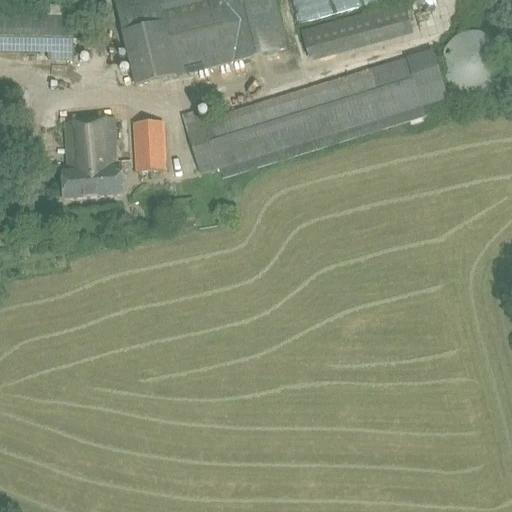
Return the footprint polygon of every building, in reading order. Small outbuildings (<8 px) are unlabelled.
[(114,0),(137,88),(288,50),(274,0),(114,0)] [(302,29),(313,68),(418,38),(409,1),(302,29)] [(0,17),(0,53),(48,55),(48,62),(73,63),(74,19),(0,17)] [(453,41),(446,49),(442,59),(442,69),(444,79),(450,87),(457,93),(458,94),(467,98),(477,98),(487,96),(496,90),(502,82),(506,73),(507,63),(507,62),(505,56),(504,53),(499,44),(491,38),(481,34),(471,33),(461,36),(453,41)] [(427,119),(423,107),(448,100),(433,54),(408,62),(206,123),(203,112),(183,118),(201,177),(220,171),(224,181),(427,119)] [(69,174),(62,174),(65,202),(123,198),(121,169),(120,170),(119,164),(115,122),(65,126),(69,174)] [(168,174),(165,124),(134,126),(136,175),(168,174)] [(103,237),(125,247),(139,219),(117,208),(103,237)]
